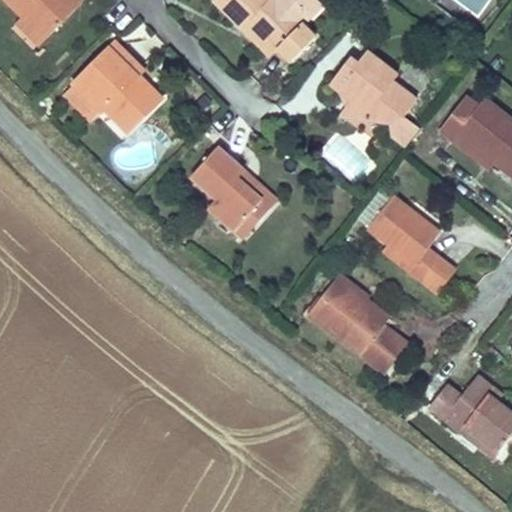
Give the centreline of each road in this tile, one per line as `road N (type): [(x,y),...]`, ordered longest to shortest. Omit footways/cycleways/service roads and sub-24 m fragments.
road 1 (residential): [(470,511),(146,259),(0,118)]
road 2 (residential): [(138,0),(245,108)]
